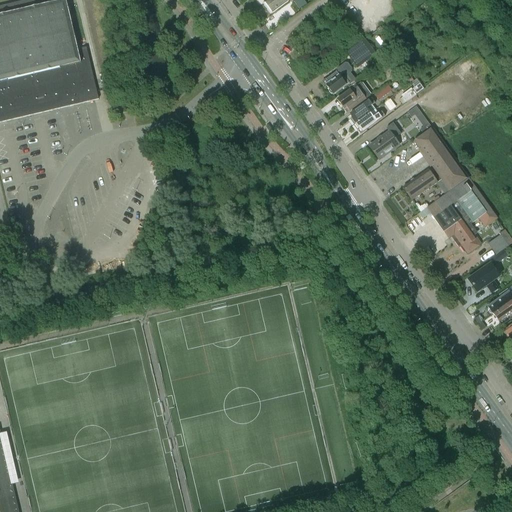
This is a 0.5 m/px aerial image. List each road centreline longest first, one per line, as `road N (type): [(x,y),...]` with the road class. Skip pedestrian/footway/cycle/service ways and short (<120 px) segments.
road 1 (unclassified): [(0,285),(87,146),(174,120),(247,67)]
road 2 (secondary): [(511,439),(347,207)]
road 3 (residential): [(511,404),(364,194)]
road 4 (residential): [(364,194),(225,0)]
road 5 (secondary): [(347,207),(247,67)]
